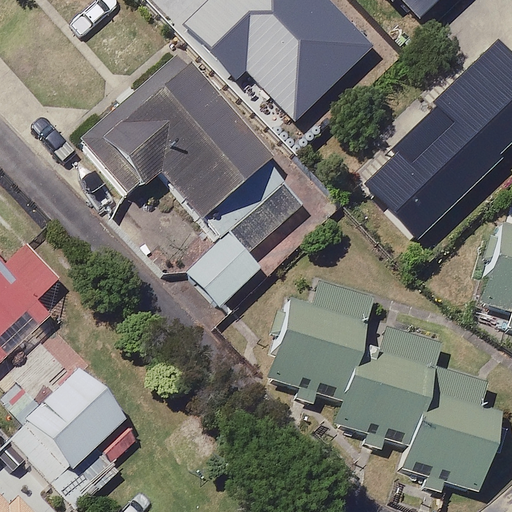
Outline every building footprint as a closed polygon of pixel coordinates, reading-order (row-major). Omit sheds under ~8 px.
[(183,277),(216,315),(261,274),(251,262),(300,217),(164,64),(72,145),(126,205),(153,180),(215,249),(183,277)] [(511,214),(502,211),(472,312),(511,323),(511,214)] [(0,256),(0,362),(25,337),(12,324),(48,286),(9,248),(0,256)] [(366,304),(287,285),(264,382),(337,399),(330,428),(401,445),(396,468),(475,487),(491,419),(471,415),(477,389),(426,377),(433,347),(360,329),(366,304)] [(61,389),(26,353),(0,379),(0,394),(27,422),(3,447),(66,511),(76,511),(94,495),(71,472),(117,426),(71,379),(61,389)]
